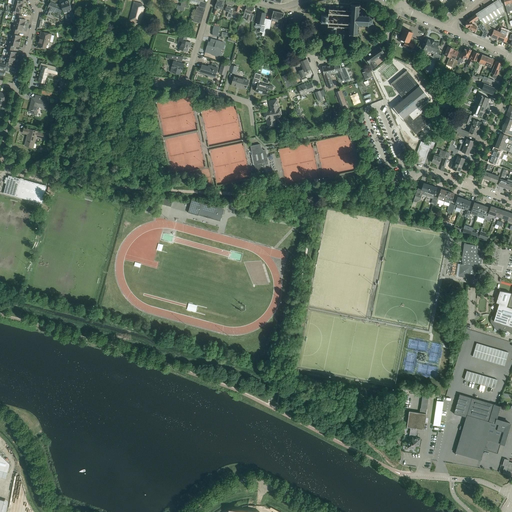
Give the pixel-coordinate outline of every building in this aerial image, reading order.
[(50,0),(50,1),(45,14),(50,16),(52,11),(60,14),(62,10),(56,8),(58,4),(55,3),(55,1),(52,0),(50,0)] [(69,0),(61,3),(64,13),(69,12),(71,20),(72,20),(74,26),(77,25),(69,0)] [(201,24),(207,3),(204,2),(204,0),(196,0),(200,1),(198,7),(196,6),(192,21),(201,23),(201,24)] [(223,7),(223,5),(224,1),(224,0),(217,0),(217,4),(216,4),(213,13),(216,14),(218,8),(222,9),(223,7)] [(231,8),(232,5),(233,6),(234,2),(234,0),(226,0),(225,3),(227,4),(226,7),(225,11),(228,12),(227,17),(231,18),(232,14),(233,8),(231,8)] [(239,12),(240,6),(244,7),(246,0),(244,0),(235,0),(234,4),(236,5),(235,9),(233,8),(232,14),(236,15),(237,11),(239,12)] [(505,16),(504,12),(502,4),(501,4),(500,0),(498,0),(476,14),(480,20),(482,23),(483,25),(485,27),(488,25),(489,26),(505,16)] [(511,10),(508,0),(503,0),(507,14),(510,13),(510,11),(511,10)] [(142,3),(133,1),(128,21),(141,24),(145,8),(142,3)] [(21,10),(22,7),(8,3),(8,9),(7,12),(9,12),(16,14),(17,11),(20,12),(21,10)] [(369,15),(369,14),(368,14),(368,15),(366,15),(366,14),(365,14),(365,15),(362,15),(362,14),(362,15),(359,15),(359,12),(360,12),(360,11),(359,11),(359,9),(360,9),(360,8),(359,8),(359,6),(360,5),(360,4),(359,5),(352,4),(351,3),(350,4),(351,5),(351,7),(350,7),(350,8),(351,8),(351,10),(350,25),(350,30),(349,30),(348,31),(350,31),(350,33),(349,34),(349,35),(350,34),(357,34),(358,35),(358,34),(358,31),(359,31),(359,30),(358,30),(358,28),(359,28),(361,28),(361,26),(362,26),(362,25),(364,25),(364,26),(365,26),(365,25),(368,25),(368,26),(369,25),(372,23),(373,24),(374,23),(373,22),(373,18),(374,18),(374,17),(372,18),(369,15)] [(251,14),(252,12),(253,7),(250,6),(250,5),(248,5),(247,5),(245,10),(243,16),(246,17),(245,19),(252,21),(254,14),(251,14)] [(268,19),(264,18),(266,13),(258,11),(256,23),(261,24),(260,32),(262,32),(262,35),(264,36),(265,33),(266,29),(268,19)] [(271,20),(268,19),(266,29),(270,30),(272,20),(282,23),(280,29),(285,30),(287,21),(287,20),(286,17),(284,16),(284,13),(273,11),(271,20)] [(328,21),(328,16),(330,14),(329,13),(328,14),(326,14),(322,14),(321,13),(320,14),(321,15),(321,20),(320,21),(321,22),(322,21),(325,21),(326,22),(327,22),(328,22),(328,23),(329,22),(328,21)] [(25,22),(25,19),(22,18),(23,16),(16,14),(14,23),(24,25),(25,22)] [(480,20),(476,14),(467,20),(467,21),(465,21),(466,27),(468,27),(468,28),(475,31),(477,26),(472,25),(472,22),(474,20),(476,23),(480,20)] [(24,28),(24,25),(14,23),(12,31),(18,33),(19,30),(22,31),(23,28),(24,28)] [(482,23),(478,25),(483,32),(487,30),(485,28),(485,27),(483,25),(482,23)] [(493,32),(491,37),(497,39),(500,32),(501,29),(502,26),(500,25),(499,28),(498,28),(497,31),(494,29),(493,32)] [(500,32),(497,39),(503,42),(503,41),(506,42),(508,38),(509,36),(502,33),(504,30),(503,30),(505,27),(502,26),(501,29),(500,32)] [(420,47),(413,44),(409,42),(413,33),(404,29),(400,39),(401,39),(399,42),(404,44),(403,46),(418,52),(420,47)] [(20,38),(21,36),(17,35),(18,33),(12,31),(9,39),(20,42),(21,38),(20,38)] [(41,31),(38,46),(46,48),(48,41),(50,42),(53,42),(54,36),(52,35),(52,34),(41,31)] [(187,52),(190,42),(186,41),(187,37),(182,36),(179,36),(178,40),(181,41),(179,49),(183,50),(187,52)] [(19,45),(20,42),(9,39),(7,47),(9,48),(10,45),(18,47),(19,44),(19,45)] [(436,48),(438,44),(428,39),(423,50),(420,48),(418,54),(425,57),(428,50),(437,54),(440,50),(436,48)] [(208,41),(205,52),(210,53),(212,54),(212,55),(219,57),(220,53),(224,42),(221,41),(216,40),(215,43),(213,43),(210,42),(208,41)] [(385,54),(379,46),(375,50),(374,49),(370,52),(368,54),(364,57),(370,64),(373,68),(377,65),(374,61),(385,54)] [(16,55),(17,52),(9,50),(9,48),(7,47),(7,50),(4,49),(3,54),(5,55),(5,56),(15,59),(16,55)] [(455,59),(456,56),(458,52),(453,49),(448,47),(445,55),(450,57),(446,65),(452,67),(455,68),(457,63),(458,61),(455,59)] [(467,59),(469,55),(471,50),(470,50),(470,49),(469,48),(468,49),(465,47),(463,53),(462,52),(458,61),(457,63),(460,64),(460,62),(462,63),(464,57),(467,59)] [(476,61),(478,58),(479,53),(476,52),(473,51),(472,55),(471,55),(467,64),(470,65),(473,59),(476,61)] [(167,54),(167,58),(174,59),(173,61),(172,66),(170,71),(173,72),(180,74),(181,69),(182,70),(184,64),(181,63),(182,61),(181,61),(183,57),(174,55),(167,54)] [(485,65),(488,57),(482,54),(480,59),(479,63),(485,65)] [(15,61),(15,59),(5,56),(2,55),(2,56),(3,58),(2,61),(0,62),(0,63),(9,65),(10,63),(13,64),(13,63),(14,61),(15,61)] [(492,64),(494,59),(488,57),(485,65),(491,67),(492,64)] [(311,69),(307,59),(302,61),(295,63),(296,66),(301,64),(303,69),(298,71),(299,73),(297,74),(298,78),(306,75),(304,72),(307,71),(311,69)] [(496,79),(499,70),(500,70),(501,67),(500,66),(502,63),(501,63),(501,62),(498,61),(496,61),(494,65),(491,73),(493,74),(492,77),(496,79)] [(0,75),(4,77),(6,70),(8,70),(9,66),(0,63),(0,75)] [(59,68),(41,63),(40,69),(42,70),(39,81),(44,83),(47,71),(57,74),(59,68)] [(227,65),(222,63),(219,73),(224,75),(227,65)] [(342,71),(341,68),(340,63),(334,64),(335,72),(338,72),(341,79),(345,78),(342,71)] [(218,68),(210,65),(210,67),(202,64),(200,72),(212,76),(213,74),(216,75),(218,68)] [(237,66),(231,64),(229,72),(235,73),(237,66)] [(334,86),(329,73),(335,72),(334,64),(322,66),(324,76),(328,88),(334,86)] [(407,70),(391,84),(403,98),(393,107),(415,134),(431,121),(419,106),(422,103),(424,105),(431,99),(407,70)] [(246,89),(249,80),(234,76),(233,81),(232,85),(246,89)] [(487,85),(489,82),(487,81),(483,79),(480,85),(483,86),(482,90),(492,94),(495,88),(487,85)] [(272,90),(273,86),(269,85),(269,86),(258,83),(255,91),(267,95),(268,89),(272,90)] [(315,90),(312,83),(306,86),(305,83),(298,86),(301,94),(304,93),(305,93),(310,91),(315,90)] [(47,105),(46,104),(47,101),(41,99),(42,96),(36,94),(35,98),(32,97),(31,102),(28,111),(32,112),(31,114),(37,116),(38,112),(36,111),(38,107),(42,108),(42,109),(45,111),(47,105)] [(342,94),(336,96),(340,107),(346,105),(342,94)] [(488,102),(489,98),(483,96),(483,95),(481,95),(479,94),(478,98),(480,99),(478,104),(487,108),(489,103),(488,102)] [(281,116),(279,108),(278,108),(277,99),(269,101),(271,110),(264,111),(266,119),(267,119),(268,128),(276,126),(274,117),(281,116)] [(485,113),(487,108),(478,104),(476,109),(474,108),(472,112),(474,113),(474,114),(475,114),(482,116),(484,113),(485,113)] [(481,122),(476,120),(477,117),(470,115),(467,124),(467,123),(466,124),(470,125),(479,129),(481,122)] [(468,136),(469,133),(476,135),(479,129),(470,125),(468,129),(470,129),(469,132),(461,129),(461,127),(454,124),(451,129),(457,131),(459,132),(468,136)] [(511,131),(509,130),(510,127),(504,125),(502,131),(511,134),(511,131)] [(33,148),(36,137),(44,139),(46,134),(37,132),(37,131),(34,130),(29,129),(25,145),(30,147),(33,148)] [(471,148),(474,141),(467,138),(468,136),(459,132),(457,131),(456,134),(457,134),(458,135),(467,139),(465,142),(463,141),(462,144),(464,145),(471,148)] [(501,133),(498,140),(504,142),(507,136),(505,135),(501,133)] [(426,159),(431,141),(425,139),(424,143),(420,141),(416,155),(414,160),(424,163),(426,159)] [(498,140),(495,146),(500,148),(501,149),(509,152),(510,149),(506,147),(508,144),(504,142),(498,140)] [(268,163),(266,150),(265,149),(262,150),(261,144),(260,144),(251,146),(252,154),(254,165),(256,172),(257,173),(265,171),(266,170),(265,165),(268,164),(268,163)] [(448,149),(453,151),(457,153),(458,150),(454,148),(455,146),(450,144),(448,149)] [(469,154),(471,148),(464,145),(462,151),(469,154)] [(444,158),(447,152),(440,149),(438,156),(434,155),(433,157),(432,162),(439,164),(441,158),(444,159),(444,158)] [(494,149),(492,155),(498,158),(502,159),(504,153),(501,151),(499,151),(494,149)] [(492,155),(489,162),(495,164),(499,165),(502,159),(498,158),(492,155)] [(462,165),(465,159),(460,157),(458,156),(455,162),(462,165)] [(460,172),(462,165),(455,162),(453,161),(450,168),(460,172)] [(490,180),(492,174),(485,172),(483,178),(490,180)] [(496,182),(498,178),(498,176),(492,174),(490,180),(496,182)] [(6,183),(4,193),(16,196),(29,200),(29,199),(31,200),(42,203),(44,196),(43,195),(44,193),(46,185),(23,179),(23,180),(20,179),(21,178),(9,175),(7,180),(6,179),(4,183),(6,183)] [(500,180),(498,185),(505,187),(507,181),(500,179),(500,180)] [(421,198),(422,194),(426,196),(427,194),(430,185),(424,183),(421,191),(417,189),(413,201),(416,202),(420,200),(421,198)] [(434,196),(437,187),(430,185),(427,194),(426,196),(433,198),(431,203),(433,204),(436,197),(434,196)] [(444,201),(447,191),(441,189),(438,196),(439,196),(438,198),(436,197),(433,204),(436,205),(438,199),(444,201)] [(452,201),(454,193),(447,191),(444,201),(449,203),(447,210),(450,211),(453,204),(450,203),(451,200),(452,201)] [(171,207),(173,200),(162,197),(160,204),(171,207)] [(461,209),(464,199),(458,197),(455,204),(457,204),(456,207),(461,209)] [(220,221),(224,208),(192,199),(188,213),(198,215),(199,215),(220,221)] [(468,208),(469,206),(471,201),(464,199),(461,209),(464,210),(464,209),(466,209),(464,214),(468,215),(470,211),(467,210),(468,208)] [(478,212),(481,205),(474,202),(470,213),(477,216),(478,212)] [(478,212),(477,216),(485,219),(487,214),(485,213),(486,212),(487,207),(481,205),(478,212)] [(495,215),(497,208),(491,206),(487,216),(494,218),(495,215)] [(502,218),(504,211),(497,208),(495,215),(502,218)] [(508,220),(511,213),(504,211),(502,218),(508,220)] [(480,234),(478,238),(486,241),(488,235),(480,232),(480,234)] [(481,264),(482,257),(480,257),(481,252),(476,252),(477,245),(464,243),(461,261),(462,261),(462,264),(461,264),(460,264),(458,276),(465,277),(466,277),(466,280),(473,281),(473,278),(475,263),(481,264)] [(511,308),(507,307),(511,293),(500,291),(496,302),(499,303),(494,321),(495,321),(494,325),(498,326),(497,327),(502,329),(502,327),(504,328),(504,329),(510,330),(510,329),(511,329),(511,308)] [(460,394),(454,413),(466,417),(455,453),(481,460),(484,449),(497,453),(500,443),(504,444),(506,436),(510,423),(496,419),(500,406),(460,394)] [(424,429),(426,413),(428,399),(422,398),(420,413),(409,411),(407,427),(410,427),(408,445),(411,445),(410,448),(415,449),(415,445),(419,446),(420,438),(416,438),(418,428),(424,429)] [(437,400),(433,425),(439,426),(443,401),(437,400)] [(10,464),(0,453),(0,469),(8,472),(10,464)] [(503,458),(501,465),(503,465),(505,466),(503,470),(511,473),(511,472),(511,462),(510,462),(510,460),(504,459),(503,458)]
